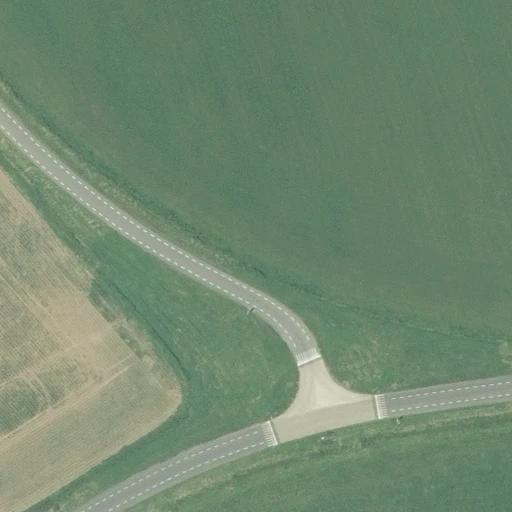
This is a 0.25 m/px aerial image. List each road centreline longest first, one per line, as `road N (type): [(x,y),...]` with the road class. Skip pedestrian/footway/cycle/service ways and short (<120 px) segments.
road 1 (unclassified): [(328,419),(298,324),(262,288),(182,257),(69,181),(0,117)]
road 2 (tertiary): [(95,511),(208,456),(328,419)]
road 3 (tertiary): [(328,419),(511,394)]
